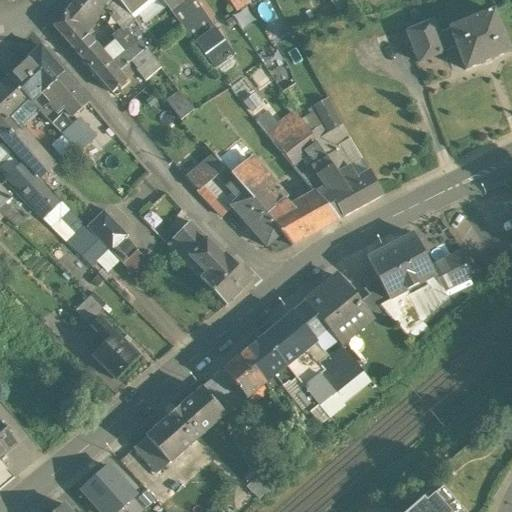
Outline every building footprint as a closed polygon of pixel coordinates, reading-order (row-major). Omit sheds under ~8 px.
[(114,0),(76,0),(64,14),(84,35),(84,34),(85,33),(88,29),(106,10),(115,0),(114,0)] [(129,16),(115,0),(106,10),(122,30),(123,32),(125,30),(135,22),(129,16)] [(114,0),(115,0),(129,16),(148,0),(114,0)] [(160,0),(192,41),(214,27),(194,0),(160,0)] [(228,0),(236,12),(249,3),(247,0),(228,0)] [(492,12),(448,30),(455,48),(464,71),(509,53),(492,12)] [(84,35),(64,14),(52,27),(80,59),(91,48),(94,46),(84,34),(84,35)] [(432,22),(405,33),(418,64),(455,48),(448,30),(437,35),(432,22)] [(137,43),(125,30),(123,32),(122,30),(112,38),(126,54),(137,43)] [(215,31),(196,45),(212,66),(230,53),(215,31)] [(126,54),(114,64),(120,72),(131,63),(145,50),(139,42),(126,54)] [(88,104),(40,47),(6,79),(28,101),(31,104),(42,94),(51,104),(56,100),(72,118),(88,104)] [(121,75),(116,76),(91,48),(80,59),(112,94),(118,88),(120,91),(129,84),(128,83),(129,81),(128,80),(126,81),(121,75)] [(145,50),(131,63),(134,66),(138,71),(152,59),(145,50)] [(138,71),(137,72),(145,82),(160,69),(152,59),(138,71)] [(28,101),(6,79),(0,84),(0,127),(15,113),(28,101)] [(194,111),(179,93),(166,102),(180,121),(194,111)] [(56,100),(51,104),(42,94),(31,104),(62,136),(72,126),(75,122),(72,118),(56,100)] [(314,107),(328,134),(343,126),(329,100),(314,107)] [(257,122),(267,135),(280,125),(270,112),(257,122)] [(15,113),(0,127),(0,139),(4,143),(27,169),(28,169),(28,170),(40,158),(42,156),(18,130),(24,123),(15,113)] [(309,134),(295,113),(280,125),(267,135),(293,167),(298,163),(297,162),(301,159),(318,147),(309,134)] [(72,126),(62,136),(66,139),(87,162),(103,147),(78,120),(75,122),(72,126)] [(328,134),(325,136),(319,127),(309,134),(318,147),(322,154),(337,148),(350,140),(343,126),(328,134)] [(370,172),(350,140),(337,148),(322,154),(359,209),(382,196),(370,172)] [(322,154),(318,147),(301,159),(306,166),(313,161),(321,172),(316,176),(330,195),(343,218),(359,209),(322,154)] [(11,155),(0,166),(0,170),(8,178),(21,165),(11,155)] [(214,157),(188,180),(199,192),(225,170),(214,157)] [(40,158),(28,170),(39,181),(50,171),(40,158)] [(285,200),(249,159),(230,175),(236,182),(265,216),(285,200)] [(298,163),(293,167),(316,194),(338,220),(343,218),(330,195),(316,176),(321,172),(313,161),(306,166),(301,159),(297,162),(298,163)] [(21,165),(8,178),(40,212),(53,199),(21,165)] [(225,170),(199,192),(222,219),(232,210),(230,207),(236,200),(226,188),(236,182),(230,175),(225,170)] [(265,216),(236,182),(226,188),(236,200),(230,207),(232,210),(266,248),(281,235),(265,216)] [(10,197),(0,187),(0,207),(5,203),(10,197)] [(285,200),(265,216),(281,235),(291,246),(338,220),(316,194),(291,207),(285,200)] [(57,203),(53,199),(40,212),(44,217),(45,217),(51,223),(57,217),(67,209),(59,201),(57,203)] [(29,225),(5,203),(0,207),(0,212),(1,214),(21,233),(29,225)] [(83,225),(67,209),(57,217),(74,234),(83,225)] [(128,236),(104,210),(86,228),(108,251),(110,253),(128,236)] [(206,240),(189,223),(172,240),(188,256),(206,240)] [(108,251),(83,225),(74,234),(66,243),(71,248),(91,267),(108,251)] [(413,234),(367,259),(378,278),(389,300),(390,301),(408,291),(410,296),(428,286),(426,281),(436,276),(432,269),(413,234)] [(188,256),(172,240),(166,245),(200,279),(205,274),(188,256)] [(223,257),(206,240),(188,256),(205,274),(200,279),(225,306),(249,281),(224,256),(223,257)] [(91,267),(71,248),(54,264),(78,286),(93,270),(91,267)] [(465,278),(453,257),(432,269),(436,276),(426,281),(428,286),(410,296),(423,320),(447,298),(443,291),(467,278),(476,294),(488,282),(467,250),(463,252),(475,273),(465,278)] [(475,273),(463,252),(453,257),(465,278),(475,273)] [(337,277),(305,303),(328,331),(335,339),(351,326),(356,332),(370,320),(372,319),(360,305),(337,277)] [(389,300),(378,278),(364,289),(371,296),(379,306),(389,300)] [(476,294),(467,278),(443,291),(447,298),(455,312),(470,299),(469,299),(476,294)] [(379,306),(371,296),(360,305),(372,319),(370,320),(375,326),(388,316),(379,306)] [(89,297),(74,311),(86,323),(95,315),(101,308),(89,297)] [(423,320),(405,336),(416,348),(455,312),(447,298),(423,320)] [(328,331),(305,303),(292,313),(315,341),(328,331)] [(292,313),(262,339),(284,367),(285,366),(306,349),(315,341),(292,313)] [(95,315),(86,323),(90,326),(98,318),(95,315)] [(98,318),(90,326),(105,342),(114,333),(98,318)] [(138,357),(114,333),(105,342),(91,356),(116,380),(138,357)] [(262,339),(261,339),(244,354),(255,368),(254,369),(265,383),(279,372),(284,367),(262,339)] [(306,349),(285,366),(296,380),(301,386),(305,390),(318,407),(335,394),(324,382),(320,376),(325,372),(321,367),(306,349)] [(370,382),(343,350),(335,356),(344,366),(340,369),(350,381),(358,390),(359,392),(370,382)] [(244,354),(201,390),(224,416),(265,383),(254,369),(255,368),(244,354)] [(335,356),(321,367),(325,372),(320,376),(324,382),(340,369),(344,366),(335,356)] [(296,380),(285,366),(284,367),(279,372),(289,384),(294,380),(295,380),(296,380)] [(340,369),(324,382),(335,394),(350,381),(340,369)] [(350,381),(335,394),(343,404),(358,390),(350,381)] [(305,390),(301,386),(296,389),(300,394),(305,390)] [(178,409),(168,419),(168,418),(146,438),(146,439),(169,464),(224,416),(201,390),(179,409),(178,409)] [(318,407),(305,390),(300,394),(297,397),(310,413),(318,407)] [(335,394),(318,407),(330,420),(345,407),(343,404),(335,394)] [(0,456),(15,444),(0,425),(0,456)] [(169,464),(146,439),(134,449),(157,475),(169,464)] [(270,465),(248,486),(261,500),(283,479),(270,465)] [(82,491),(101,511),(118,511),(135,497),(108,467),(82,491)] [(461,511),(442,489),(426,503),(422,500),(408,511),(461,511)] [(368,511),(373,508),(358,490),(344,501),(352,511),(368,511)]
